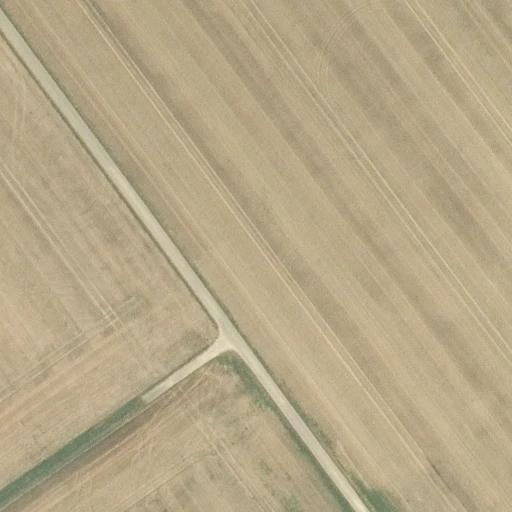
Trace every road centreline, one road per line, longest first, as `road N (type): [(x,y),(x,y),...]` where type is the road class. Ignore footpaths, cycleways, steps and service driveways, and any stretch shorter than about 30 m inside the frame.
road 1 (track): [(363,511),(0,18)]
road 2 (track): [(234,339),(0,508)]
